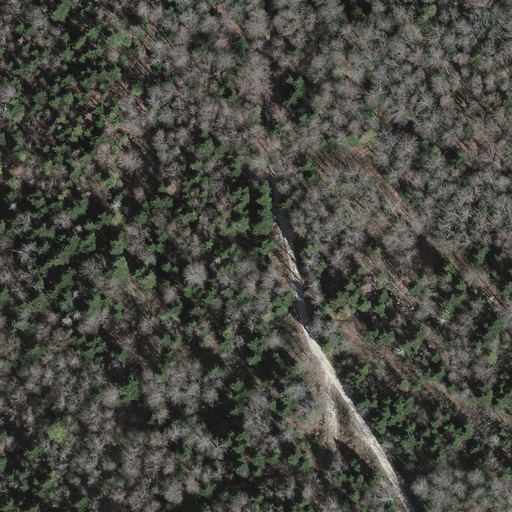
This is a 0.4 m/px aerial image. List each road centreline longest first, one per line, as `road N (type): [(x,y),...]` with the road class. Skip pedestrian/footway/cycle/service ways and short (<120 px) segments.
road 1 (track): [(410,511),(306,324),(271,164),(271,0)]
road 2 (track): [(325,511),(329,374)]
